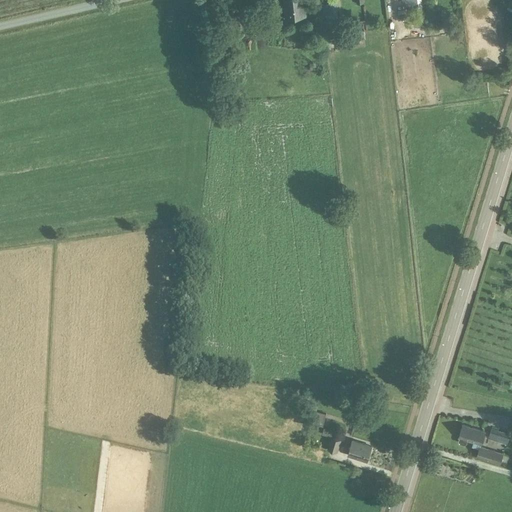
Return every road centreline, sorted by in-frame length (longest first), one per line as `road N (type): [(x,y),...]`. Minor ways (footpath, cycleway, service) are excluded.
road 1 (secondary): [(395,511),(511,128)]
road 2 (unclassified): [(0,28),(133,0)]
